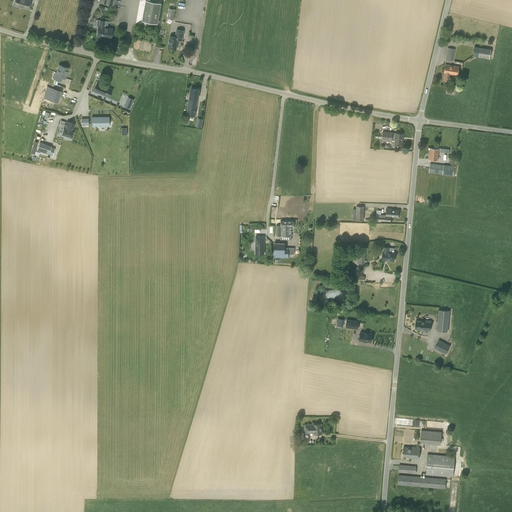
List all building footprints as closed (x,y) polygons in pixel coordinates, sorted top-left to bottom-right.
[(14,0),(13,5),(28,10),(31,0),(30,0),(14,0)] [(161,3),(146,1),(143,21),(158,24),(161,3)] [(174,19),(175,9),(169,8),(167,18),(174,19)] [(98,27),(97,36),(111,39),(112,29),(98,27)] [(178,40),(182,40),(183,31),(177,29),(175,37),(170,36),(168,48),(176,50),(178,40)] [(455,49),(447,48),(445,60),(453,61),(455,49)] [(479,48),(478,57),(489,59),(491,49),(479,48)] [(69,68),(59,65),(55,75),(54,75),(53,79),(61,82),(62,77),(65,78),(69,68)] [(445,65),(444,73),(445,73),(444,81),(449,82),(449,81),(450,81),(450,78),(449,78),(450,76),(450,74),(458,75),(459,67),(445,65)] [(94,90),(105,95),(108,88),(97,83),(94,90)] [(55,102),(59,90),(51,87),(47,99),(55,102)] [(191,88),(190,94),(193,94),(192,98),(189,97),(186,115),(195,117),(198,99),(197,98),(197,95),(198,95),(199,89),(191,88)] [(134,99),(128,97),(124,106),(130,108),(134,99)] [(109,116),(92,117),(92,127),(109,126),(109,116)] [(62,134),(72,137),(73,131),(72,131),(74,124),(67,122),(65,129),(64,128),(62,134)] [(403,134),(396,133),(388,132),(388,131),(382,131),(381,139),(387,140),(392,140),(395,141),(395,145),(402,145),(403,134)] [(39,142),(37,151),(52,156),(55,148),(51,147),(51,146),(39,142)] [(437,160),(438,149),(430,148),(429,159),(437,160)] [(453,175),(454,166),(430,164),(429,172),(453,175)] [(355,220),(364,220),(364,206),(356,206),(355,220)] [(392,209),(387,209),(386,215),(376,214),(375,221),(381,222),(381,220),(390,221),(391,216),(398,217),(399,210),(391,210),(392,209)] [(294,221),(281,221),(281,225),(276,225),(276,236),(291,236),(291,226),(294,226),(294,221)] [(264,254),(264,236),(256,236),(256,254),(256,252),(263,252),(263,254),(264,254)] [(274,244),(274,257),(285,257),(285,244),(274,244)] [(390,247),(383,247),(382,260),(394,261),(395,253),(389,252),(390,247)] [(364,264),(365,251),(358,251),(357,263),(364,264)] [(380,288),(380,284),(380,280),(368,279),(368,284),(367,287),(380,288)] [(447,331),(449,310),(439,310),(437,330),(447,331)] [(360,322),(347,320),(346,327),(359,329),(360,322)] [(423,321),(416,320),(415,328),(422,329),(422,330),(430,331),(431,321),(423,320),(423,321)] [(359,340),(371,342),(372,334),(360,332),(359,340)] [(446,353),(450,346),(439,340),(435,348),(446,353)] [(322,433),(321,423),(305,425),(306,433),(314,432),(314,434),(322,433)] [(443,442),(443,439),(441,439),(441,432),(422,430),(420,443),(440,444),(440,442),(443,442)] [(404,447),(402,456),(410,457),(410,458),(419,459),(420,448),(411,447),(411,448),(404,447)] [(454,457),(428,454),(426,474),(453,476),(454,457)] [(416,466),(399,465),(398,472),(416,473),(416,466)] [(445,488),(446,479),(398,475),(397,484),(445,488)]
